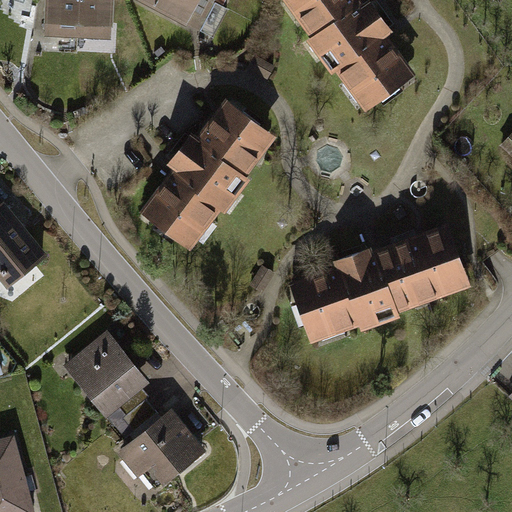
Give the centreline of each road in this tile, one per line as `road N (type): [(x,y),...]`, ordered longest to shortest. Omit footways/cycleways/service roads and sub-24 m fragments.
road 1 (residential): [(310,485),(0,129)]
road 2 (residential): [(310,485),(412,420),(511,334)]
